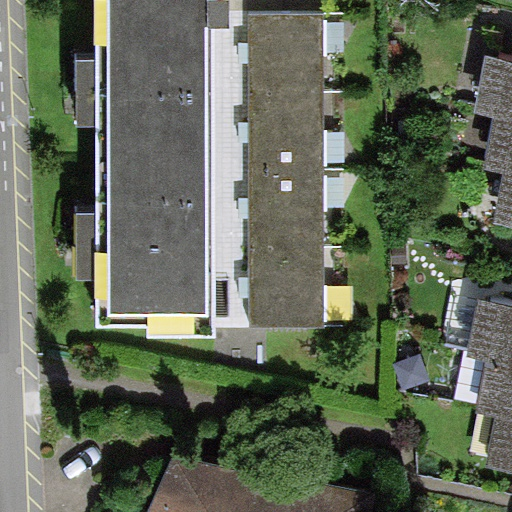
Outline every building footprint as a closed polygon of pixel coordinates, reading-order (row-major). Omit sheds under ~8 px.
[(222,0),(103,0),(109,313),(203,312),(199,10),(222,10),(222,0)] [(318,17),(261,17),(262,323),(320,323),(318,17)] [(511,62),(477,55),(466,102),(486,107),(474,161),(498,166),(487,213),(511,218),(511,62)] [(511,311),(470,302),(460,350),(475,354),(461,414),(489,420),(479,463),(511,470),(511,311)] [(360,511),(363,491),(165,457),(144,511),(360,511)]
